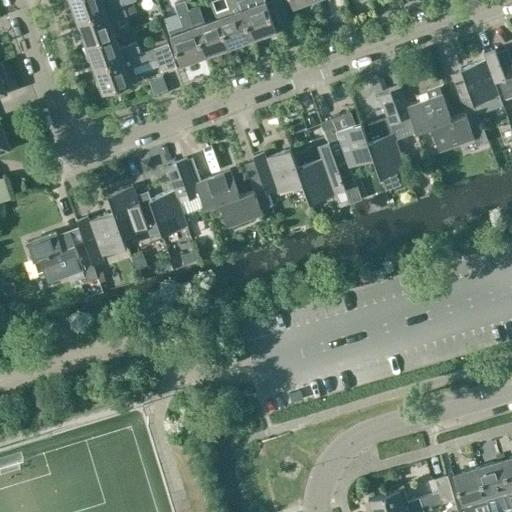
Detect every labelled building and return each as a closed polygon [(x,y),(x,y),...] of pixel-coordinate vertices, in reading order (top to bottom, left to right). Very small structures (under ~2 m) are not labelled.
[(67,0),(75,21),(122,5),(135,0),(67,0)] [(227,48),(251,39),(236,0),(224,0),(228,8),(215,12),(217,18),(227,48)] [(236,0),(251,39),(274,31),(264,1),(251,6),(248,0),(236,0)] [(83,45),(113,34),(109,21),(126,15),(122,5),(75,21),(83,45)] [(227,48),(217,18),(204,23),(197,6),(187,9),(204,56),(227,48)] [(181,65),(204,56),(187,9),(177,13),(181,25),(168,30),(181,65)] [(118,47),(113,34),(83,45),(91,69),(142,50),(140,45),(137,46),(135,41),(118,47)] [(167,42),(142,50),(91,69),(100,93),(131,82),(132,83),(137,81),(134,74),(158,66),(160,72),(175,66),(167,42)] [(485,57),(460,66),(465,80),(478,113),(503,104),(498,89),(501,88),(508,86),(495,52),(494,48),(487,50),(483,52),(485,57)] [(507,48),(495,52),(508,86),(501,88),(505,98),(511,95),(511,62),(507,48)] [(454,115),(429,124),(430,126),(438,150),(474,137),(472,132),(475,131),(483,128),(478,113),(465,80),(458,83),(454,84),(464,112),(454,115)] [(399,82),(389,86),(390,89),(401,119),(399,120),(404,135),(430,126),(429,124),(454,115),(446,91),(444,85),(429,91),(431,96),(422,99),(407,105),(399,82)] [(366,135),(364,135),(372,157),(379,176),(404,167),(391,132),(389,124),(399,120),(401,119),(390,89),(378,94),(386,117),(367,124),(371,133),(366,135)] [(343,113),(320,122),(327,142),(340,178),(351,174),(348,166),(361,161),(372,157),(364,135),(366,135),(361,122),(354,124),(350,111),(343,113)] [(0,151),(9,149),(0,123),(0,151)] [(320,157),(296,165),(301,183),(308,201),(334,192),(335,192),(344,188),(340,178),(327,142),(316,146),(320,157)] [(263,150),(252,154),(254,160),(265,191),(274,188),(276,192),(289,187),(301,183),(296,165),(289,147),(276,152),(265,156),(263,150)] [(185,156),(174,160),(175,163),(185,192),(186,192),(188,196),(197,193),(203,208),(216,203),(216,201),(237,194),(228,169),(198,179),(190,157),(186,158),(185,156)] [(237,194),(216,201),(216,203),(225,227),(246,219),(260,214),(258,209),(270,205),(268,200),(265,191),(254,160),(243,163),(252,189),(237,194)] [(172,189),(148,197),(159,231),(160,233),(186,224),(175,196),(185,192),(175,163),(164,167),(172,189)] [(127,187),(106,195),(111,211),(121,237),(146,228),(149,235),(159,231),(148,197),(146,191),(135,195),(132,186),(127,187)] [(86,216),(75,220),(82,240),(91,263),(102,259),(101,255),(110,251),(125,246),(121,237),(111,211),(97,216),(88,220),(86,216)] [(54,232),(25,242),(36,272),(42,270),(47,283),(77,272),(81,271),(85,281),(96,277),(91,263),(82,240),(69,245),(66,239),(65,239),(58,242),(54,232)] [(511,452),(499,457),(511,500),(511,452)] [(475,464),(486,500),(498,496),(502,508),(511,504),(511,500),(499,457),(475,464)] [(474,511),(472,504),(486,500),(475,464),(450,471),(462,511),(474,511)] [(447,474),(434,478),(441,503),(454,499),(447,474)] [(367,496),(371,511),(402,511),(421,506),(418,495),(406,499),(402,486),(367,496)]
